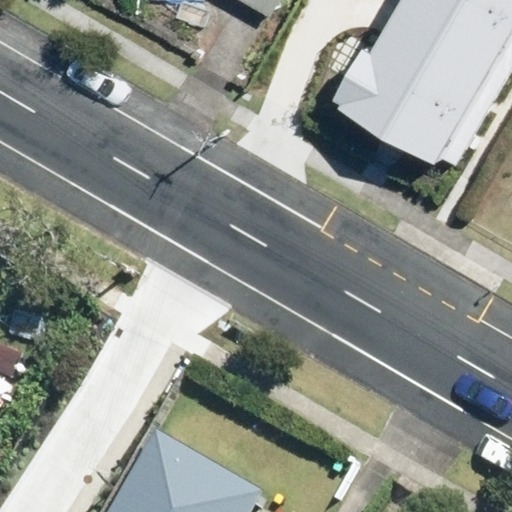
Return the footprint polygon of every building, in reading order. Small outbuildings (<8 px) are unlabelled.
[(291,0),(268,0),(285,10),(291,0)] [(382,31),(347,91),(450,150),(510,48),(426,0),(414,0),(393,37),(382,31)] [(511,43),(511,0),(426,0),(510,48),(511,43)] [(178,429),(129,511),(272,511),(285,491),(178,429)] [(0,489),(20,455),(0,443),(0,489)]
